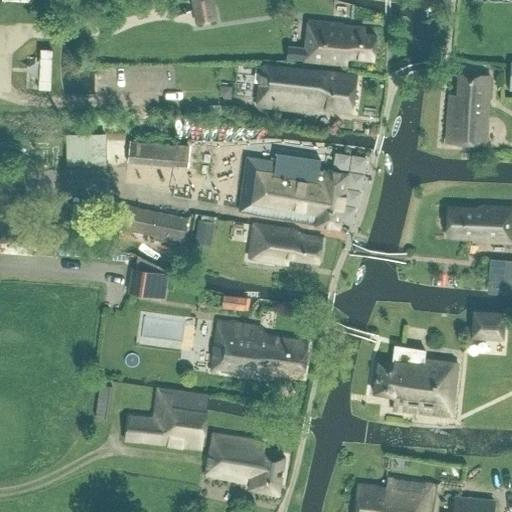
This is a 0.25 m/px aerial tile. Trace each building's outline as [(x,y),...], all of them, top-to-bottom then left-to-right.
[(188,0),(193,24),(216,20),(212,0),(188,0)] [(346,25),(305,20),(301,60),(346,65),(347,57),(373,60),(375,35),(363,34),(364,28),(345,26),(346,25)] [(310,107),(351,113),(356,76),(325,71),(260,64),(256,105),(309,111),(310,107)] [(446,143),(484,145),(489,75),(458,73),(457,95),(449,95),(446,143)] [(66,166),(105,166),(105,135),(66,135),(66,166)] [(142,142),(128,140),(125,163),(173,167),(173,165),(177,166),(187,167),(189,145),(175,144),(175,147),(142,142)] [(315,225),(338,228),(347,174),(323,170),(324,161),(276,154),(275,161),(246,157),(239,206),(238,211),(315,225)] [(152,240),(181,246),(187,218),(119,204),(114,228),(153,236),(152,240)] [(483,241),(511,242),(511,212),(511,207),(484,207),(484,209),(447,208),(446,236),(483,238),(483,241)] [(197,219),(193,242),(210,245),(213,222),(197,219)] [(288,258),(318,262),(322,238),(304,236),(294,230),(254,224),(248,258),(287,263),(288,258)] [(511,262),(511,259),(489,258),(487,282),(511,283),(511,262)] [(164,273),(132,269),(129,292),(160,297),(164,273)] [(219,309),(243,311),(245,298),(222,295),(219,309)] [(470,338),(501,340),(502,339),(504,313),(472,310),(469,337),(470,338)] [(272,373),(302,378),(307,342),(260,335),(261,327),(217,322),(211,370),(258,378),(259,376),(271,378),(272,373)] [(392,409),(451,415),(457,363),(423,359),(424,352),(394,348),(391,363),(377,361),(373,393),(394,396),(392,409)] [(94,417),(106,418),(110,384),(98,383),(94,417)] [(201,449),(206,410),(208,394),(157,387),(153,418),(127,415),(124,440),(161,443),(201,449)] [(248,489),(277,495),(284,455),(262,451),(264,444),(253,442),(254,440),(212,434),(204,475),(249,483),(248,489)] [(426,511),(431,484),(388,478),(386,488),(357,485),(354,511),(426,511)] [(452,511),(492,511),(493,501),(454,497),(452,511)]
